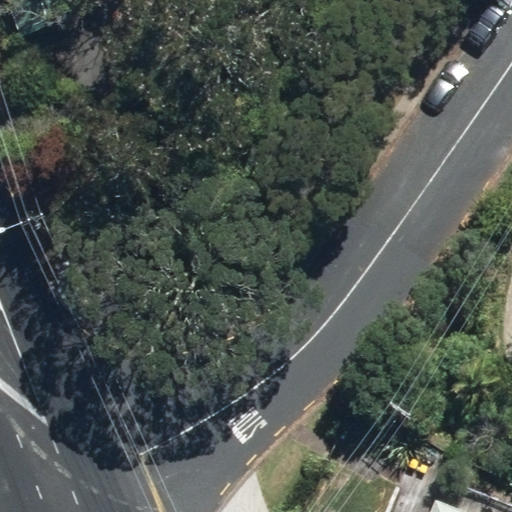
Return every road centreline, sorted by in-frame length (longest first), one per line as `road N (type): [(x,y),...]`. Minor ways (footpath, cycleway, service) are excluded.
road 1 (residential): [(511,53),(319,338),(231,416),(71,511)]
road 2 (secondary): [(59,511),(0,353)]
